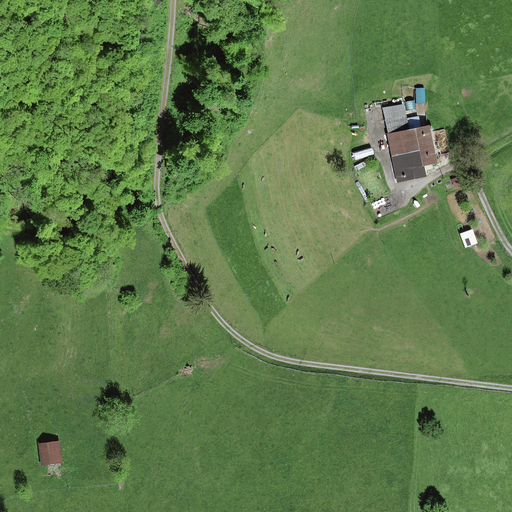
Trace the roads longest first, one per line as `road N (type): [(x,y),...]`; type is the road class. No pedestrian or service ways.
road 1 (track): [(172,0),(152,198),(189,283),(217,322),(243,345),(290,364),(511,390)]
road 2 (track): [(511,141),(470,162),(511,250)]
